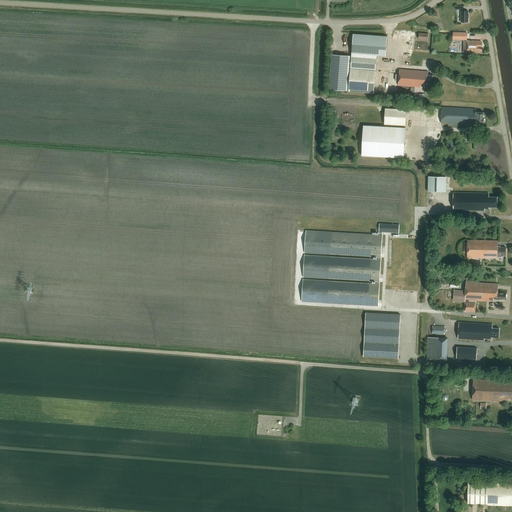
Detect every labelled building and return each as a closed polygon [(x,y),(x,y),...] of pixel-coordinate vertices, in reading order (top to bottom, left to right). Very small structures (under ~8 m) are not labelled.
[(353,34),(352,54),(386,57),(387,37),(353,34)] [(464,39),(464,52),(481,53),(481,51),(482,51),(482,43),(481,43),(481,41),(467,41),(467,39),(464,39)] [(350,56),(332,55),(329,90),(348,91),(350,56)] [(377,58),(352,56),(351,68),(376,70),(377,58)] [(374,93),(376,70),(350,69),(349,91),(374,93)] [(400,69),(399,86),(421,87),(421,86),(425,86),(425,84),(433,85),(433,76),(428,75),(428,71),(400,69)] [(442,107),(441,123),(466,125),(466,124),(467,124),(475,125),(475,123),(484,123),(485,122),(485,119),(484,118),(484,113),(476,112),(476,109),(442,107)] [(385,108),(385,124),(406,126),(407,110),(385,108)] [(404,158),(405,128),(364,126),(362,156),(404,158)] [(428,191),(447,192),(447,177),(429,176),(428,191)] [(498,207),(498,197),(489,197),(489,194),(454,193),(454,210),(485,210),(485,209),(489,209),(489,207),(498,207)] [(399,233),(399,225),(379,223),(379,234),(382,235),(383,232),(399,233)] [(382,235),(306,230),(305,253),(378,257),(378,259),(305,255),(303,277),(376,282),(376,283),(303,279),(301,301),(378,306),(382,235)] [(506,256),(506,248),(500,248),(500,246),(498,246),(498,241),(468,240),(468,258),(490,258),(489,259),(491,259),(492,259),(493,259),(493,258),(498,258),(498,257),(502,257),(502,256),(506,256)] [(477,283),(477,282),(466,281),(466,291),(454,290),(453,301),(465,302),(464,311),(475,312),(476,301),(494,302),(494,299),(506,300),(507,293),(498,293),(499,284),(477,283)] [(366,314),(365,328),(400,329),(401,316),(366,314)] [(459,323),(459,338),(484,340),(484,338),(491,339),(492,337),(499,337),(499,328),(492,328),(492,324),(459,323)] [(445,326),(433,325),(432,334),(444,335),(445,326)] [(365,342),(364,344),(399,346),(400,329),(365,328),(365,342)] [(438,360),(439,337),(427,337),(426,360),(438,360)] [(364,344),(364,357),(398,359),(399,346),(364,344)] [(477,348),(457,347),(456,358),(476,359),(477,348)] [(511,380),(473,379),(473,400),(503,401),(503,400),(510,400),(510,399),(511,398),(511,380)] [(511,505),(511,482),(488,482),(488,483),(468,483),(467,503),(487,504),(487,505),(511,505)]
